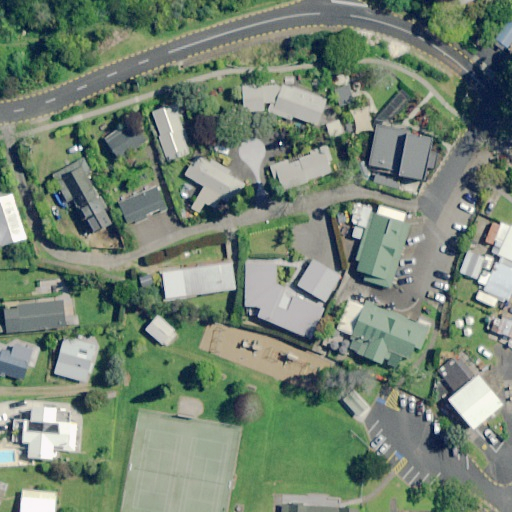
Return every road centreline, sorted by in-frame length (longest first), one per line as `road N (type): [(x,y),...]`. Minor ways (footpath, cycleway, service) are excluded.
road 1 (tertiary): [(334,14),(239,28),(0,113)]
road 2 (tertiary): [(511,109),(435,46),(384,23),(334,14)]
